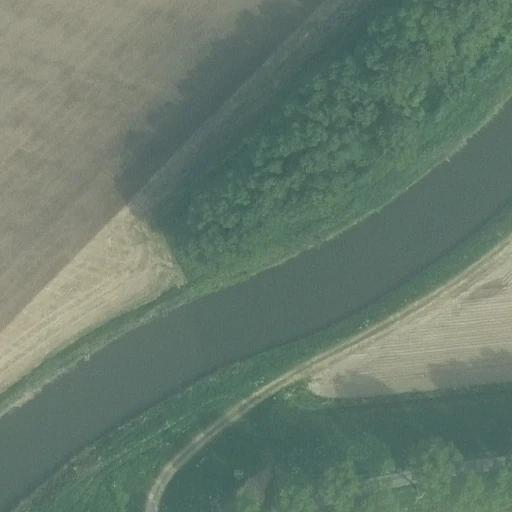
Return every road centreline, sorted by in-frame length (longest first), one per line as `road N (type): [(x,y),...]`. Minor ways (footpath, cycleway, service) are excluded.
road 1 (track): [(152,511),(169,467),(196,441),(281,379),(410,314),(511,240)]
road 2 (unclassified): [(286,511),(412,477),(511,462)]
